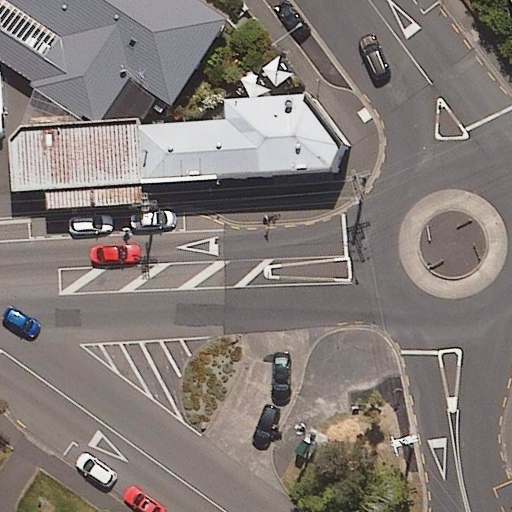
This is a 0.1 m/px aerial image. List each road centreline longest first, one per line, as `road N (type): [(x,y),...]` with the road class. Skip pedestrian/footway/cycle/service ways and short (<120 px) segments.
road 1 (tertiary): [(386,277),(0,297)]
road 2 (tertiary): [(228,511),(3,351),(0,323)]
road 3 (tertiary): [(442,317),(469,511)]
road 4 (tertiary): [(367,0),(435,89),(456,169)]
road 5 (tertiary): [(386,277),(380,227),(390,203),(430,172),(456,169)]
